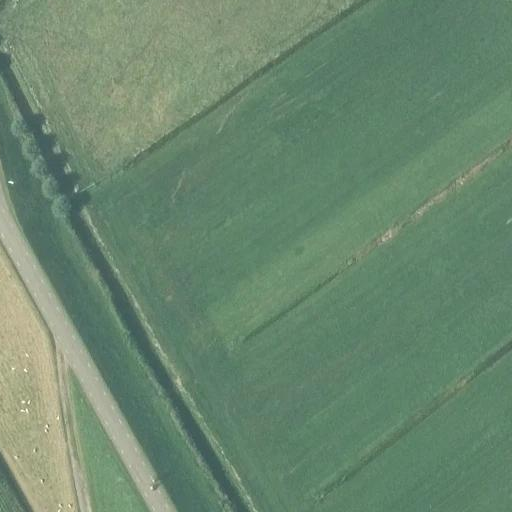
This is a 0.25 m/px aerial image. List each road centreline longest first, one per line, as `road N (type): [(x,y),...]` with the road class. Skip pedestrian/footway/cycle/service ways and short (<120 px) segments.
road 1 (tertiary): [(163,511),(0,220)]
road 2 (track): [(83,511),(64,413),(61,354),(68,338)]
